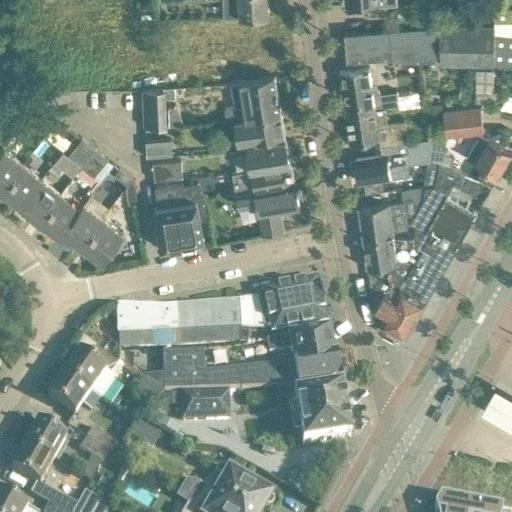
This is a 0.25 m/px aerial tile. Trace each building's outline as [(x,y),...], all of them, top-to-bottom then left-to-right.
[(225,0),(226,3),(226,17),(240,16),(269,15),(268,0),(225,0)] [(511,5),(496,5),(496,21),(511,20),(511,5)] [(495,62),(495,31),(495,25),(439,23),(441,61),(494,63),(495,62)] [(434,24),(346,32),(348,60),(394,56),(394,61),(437,58),(434,24)] [(511,32),(495,31),(495,62),(511,63),(511,32)] [(370,66),(341,70),(347,112),(386,107),(400,105),(398,90),(374,94),(370,66)] [(281,112),(275,75),(242,81),(245,103),(226,107),(228,121),(237,119),(281,112)] [(176,96),(175,86),(142,89),(144,125),(164,124),(163,97),(176,96)] [(484,130),(481,106),(444,110),(446,134),(484,130)] [(388,120),(386,107),(347,112),(350,140),(379,136),(381,144),(408,141),(405,118),(388,120)] [(287,141),(281,112),(237,119),(240,140),(263,137),(264,144),(287,141)] [(49,126),(49,124),(48,118),(33,118),(33,127),(49,126)] [(56,118),(48,118),(49,124),(64,135),(70,128),(56,118)] [(489,132),(473,134),(475,144),(483,148),(475,162),(498,175),(511,150),(490,137),(489,132)] [(82,163),(94,147),(81,137),(69,153),(82,163)] [(409,174),(408,163),(412,163),(429,161),(430,158),(432,147),(434,137),(408,141),(410,150),(406,151),(406,150),(356,158),(357,160),(354,162),(355,170),(358,171),(360,181),(409,174)] [(445,137),(434,137),(432,147),(444,151),(445,137)] [(170,138),(144,140),(145,156),(171,154),(170,138)] [(291,163),(287,141),(264,144),(247,147),(248,155),(236,157),(238,170),(252,168),(291,163)] [(0,189),(22,162),(3,147),(0,150),(0,189)] [(108,158),(94,147),(82,163),(95,173),(108,158)] [(453,155),(444,151),(432,147),(430,158),(450,165),(453,155)] [(180,158),(152,161),(153,179),(182,176),(180,158)] [(448,193),(460,173),(460,172),(461,170),(450,165),(430,158),(429,161),(425,185),(422,202),(419,223),(417,234),(416,241),(408,261),(392,263),(393,267),(385,269),(384,264),(369,266),(372,289),(373,289),(382,294),(375,307),(385,313),(380,322),(381,322),(377,329),(397,341),(401,334),(402,334),(407,333),(439,277),(478,210),(448,193)] [(19,205),(41,177),(22,162),(0,189),(0,197),(1,198),(4,194),(19,205)] [(296,183),(291,163),(252,168),(254,176),(241,178),(243,191),(296,183)] [(132,177),(119,167),(114,174),(127,184),(132,177)] [(35,224),(60,191),(41,177),(19,205),(34,217),(31,221),(35,224)] [(132,177),(127,184),(126,186),(127,203),(136,201),(132,177)] [(184,182),(154,185),(156,205),(165,204),(179,201),(186,200),(184,182)] [(300,205),(296,183),(243,191),(237,192),(240,207),(257,203),(263,234),(284,230),(280,209),(300,205)] [(399,206),(422,202),(425,185),(402,188),(404,199),(360,206),(365,237),(396,233),(394,221),(401,220),(399,206)] [(61,230),(83,202),(80,200),(77,204),(60,191),(35,224),(38,228),(42,223),(58,235),(62,231),(61,230)] [(203,198),(186,200),(179,201),(187,242),(201,239),(197,219),(207,217),(203,198)] [(187,242),(179,201),(165,204),(173,245),(187,242)] [(76,250),(102,217),(83,202),(61,230),(62,231),(76,242),(72,246),(76,250)] [(173,245),(165,204),(156,205),(153,206),(159,247),(173,245)] [(99,260),(121,231),(102,217),(76,250),(80,252),(83,248),(99,260)] [(416,241),(417,234),(396,237),(396,233),(365,237),(369,266),(392,263),(408,261),(416,241)] [(316,281),(279,288),(261,291),(262,295),(257,296),(257,299),(247,301),(250,318),(321,302),(316,281)] [(252,329),(250,318),(247,301),(236,302),(165,308),(117,306),(119,335),(192,330),(238,329),(252,329)] [(326,323),(321,302),(250,318),(252,329),(289,331),(289,332),(326,323)] [(331,356),(327,332),(267,342),(269,354),(291,350),(293,363),(331,356)] [(79,352),(63,374),(90,393),(101,401),(124,368),(118,364),(96,349),(89,359),(79,352)] [(336,355),(331,356),(293,363),(258,367),(237,369),(204,374),(203,353),(163,354),(162,392),(241,389),(293,389),(297,388),(340,381),(341,381),(336,355)] [(63,374),(47,397),(74,416),(90,393),(63,374)] [(142,379),(140,385),(147,401),(155,399),(160,392),(142,379)] [(511,391),(506,388),(495,382),(482,406),(493,412),(511,422),(511,391)] [(350,438),(341,387),(293,394),(302,446),(350,438)] [(229,421),(228,392),(181,393),(182,423),(229,421)] [(181,406),(180,395),(163,395),(163,407),(181,406)] [(66,438),(38,422),(24,445),(53,462),(66,438)] [(92,427),(85,438),(107,453),(109,454),(116,444),(92,427)] [(107,453),(85,438),(78,447),(100,463),(107,453)] [(39,486),(53,462),(24,445),(11,470),(39,486)] [(214,477),(215,477),(214,478),(212,479),(211,481),(209,482),(208,483),(207,485),(205,486),(204,487),(203,489),(203,490),(215,497),(216,495),(245,511),(263,511),(265,509),(265,510),(266,510),(267,510),(268,510),(269,510),(270,510),(271,509),(272,508),(273,507),(273,506),(273,505),(273,504),(273,503),(273,502),(273,501),(272,501),(272,500),(271,500),(271,499),(244,484),(245,483),(219,468),(214,477)] [(109,497),(115,488),(101,480),(96,489),(109,497)] [(24,511),(27,508),(0,492),(0,511),(24,511)] [(90,511),(97,500),(85,493),(77,507),(74,511),(90,511)] [(54,494),(48,504),(63,511),(74,511),(77,507),(54,494)] [(245,511),(216,495),(215,497),(207,511),(198,506),(194,511),(245,511)] [(440,497),(434,507),(435,511),(501,511),(502,510),(502,509),(440,497)] [(106,511),(109,507),(97,500),(90,511),(106,511)]
